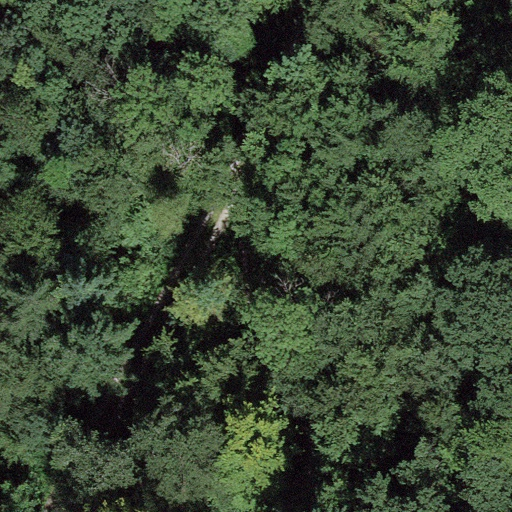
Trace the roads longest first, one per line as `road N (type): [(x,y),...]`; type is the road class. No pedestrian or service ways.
road 1 (track): [(345,0),(227,202),(70,511)]
road 2 (track): [(125,404),(188,385),(252,393),(287,412),(264,318),(252,159)]
